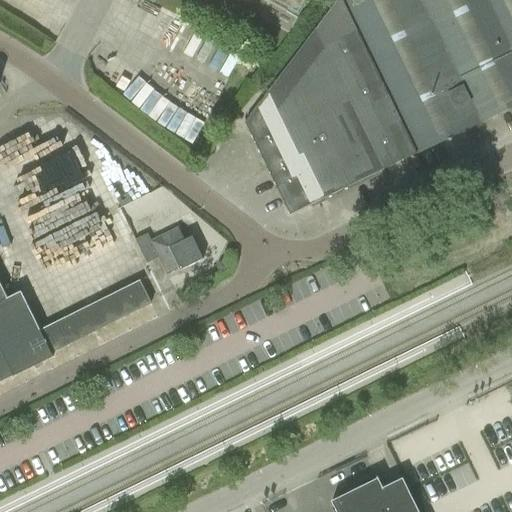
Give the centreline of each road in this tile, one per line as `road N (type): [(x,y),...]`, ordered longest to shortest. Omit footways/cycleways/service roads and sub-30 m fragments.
road 1 (unclassified): [(204,511),(511,360)]
road 2 (unclassified): [(264,245),(0,47)]
road 3 (unclassified): [(0,408),(235,291),(264,245)]
road 4 (unclassified): [(264,245),(326,247),(511,158)]
